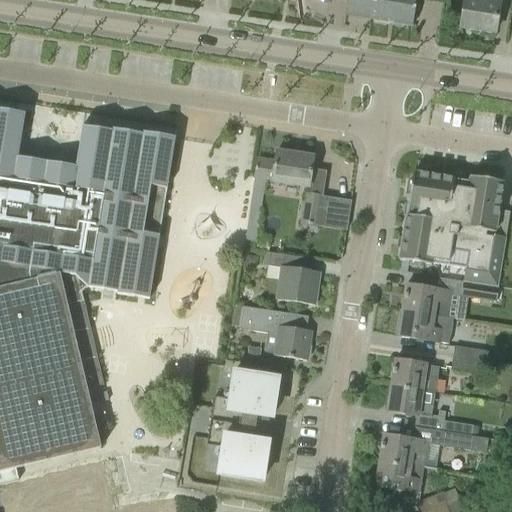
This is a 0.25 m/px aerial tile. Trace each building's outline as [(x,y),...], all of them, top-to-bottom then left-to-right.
[(347,0),(345,17),(370,21),(373,0),(347,0)] [(411,27),(415,0),(373,0),(370,21),(411,27)] [(464,0),(460,29),(493,34),(498,3),(482,0),(481,0),(464,0)] [(0,288),(58,275),(66,306),(82,302),(81,295),(87,289),(118,294),(117,296),(150,301),(176,139),(144,134),(143,136),(113,131),(113,132),(83,127),(76,168),(18,159),(25,115),(0,110),(0,288)] [(236,150),(236,171),(245,170),(245,150),(236,150)] [(308,187),(312,159),(300,157),(300,154),(291,152),(291,156),(275,153),(273,163),(256,160),(254,179),(262,180),(288,184),(308,187)] [(497,288),(505,239),(503,238),(503,240),(485,237),(485,233),(493,234),(501,183),(492,182),(492,178),(479,176),(478,179),(469,178),(468,183),(412,174),(410,183),(407,183),(404,196),(408,196),(407,206),(409,206),(407,217),(405,217),(398,261),(407,263),(407,267),(420,269),(421,265),(430,267),(430,265),(464,270),(462,283),(497,288)] [(243,249),(253,250),(263,182),(253,180),(243,249)] [(301,225),(317,227),(321,197),(306,195),(301,225)] [(267,267),(280,269),(275,301),(314,307),(319,273),(281,268),(283,256),(269,254),(267,267)] [(99,449),(85,390),(102,386),(102,385),(82,302),(66,306),(58,275),(0,288),(0,485),(17,481),(15,469),(99,449)] [(495,303),(497,289),(497,288),(462,283),(460,297),(495,303)] [(404,300),(402,311),(432,316),(447,319),(451,293),(405,286),(405,288),(406,288),(405,295),(404,294),(403,299),(404,300)] [(303,331),(305,317),(242,308),(238,330),(277,336),(273,357),(305,362),(306,358),(308,358),(310,348),(308,347),(308,342),(310,332),(303,331)] [(447,319),(432,316),(402,311),(398,336),(397,336),(397,337),(448,345),(452,319),(447,319)] [(454,347),(452,357),(482,362),(483,351),(454,347)] [(482,362),(452,357),(451,368),(481,373),(482,362)] [(393,375),(391,387),(419,392),(420,391),(434,394),(435,394),(437,381),(436,380),(438,369),(413,365),(393,361),(393,363),(394,363),(393,370),(392,370),(391,374),(393,375)] [(206,446),(221,448),(217,476),(261,482),(267,443),(262,442),(265,418),(271,419),(277,380),(233,373),(229,400),(213,398),(206,446)] [(386,411),(385,412),(415,417),(413,429),(433,432),(441,433),(471,437),(472,426),(443,422),(445,413),(438,412),(437,417),(430,416),(432,406),(434,394),(420,391),(419,392),(391,387),(387,411),(386,411)] [(441,433),(439,444),(469,448),(471,437),(441,433)] [(381,450),(379,462),(423,469),(424,455),(426,443),(382,436),(382,438),(383,438),(382,445),(381,445),(380,450),(381,450)] [(423,469),(379,462),(375,486),(374,486),(374,488),(391,490),(390,497),(399,499),(400,492),(406,493),(419,495),(421,482),(423,469)] [(414,504),(417,511),(424,511),(458,498),(454,490),(444,494),(443,492),(414,504)] [(459,511),(464,510),(458,498),(424,511),(459,511)]
